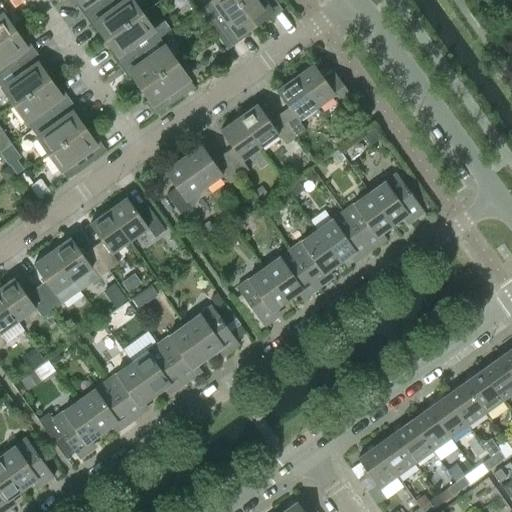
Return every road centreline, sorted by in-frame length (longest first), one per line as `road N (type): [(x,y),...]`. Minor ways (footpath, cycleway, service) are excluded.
road 1 (residential): [(56,511),(496,196)]
road 2 (tertiary): [(304,449),(511,301)]
road 3 (residential): [(143,147),(350,0)]
road 4 (tertiary): [(496,196),(357,0)]
road 5 (residential): [(143,147),(34,0)]
road 6 (residential): [(0,251),(143,147)]
